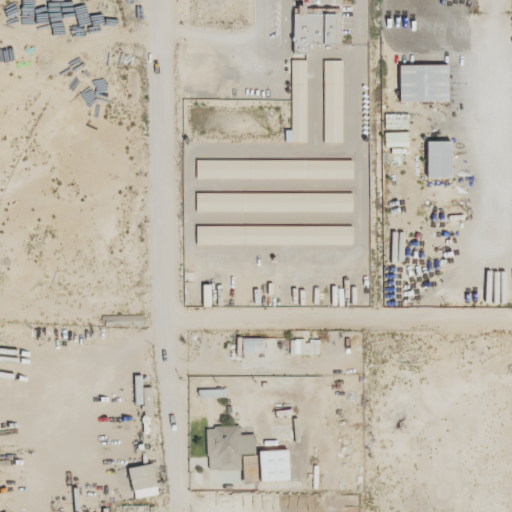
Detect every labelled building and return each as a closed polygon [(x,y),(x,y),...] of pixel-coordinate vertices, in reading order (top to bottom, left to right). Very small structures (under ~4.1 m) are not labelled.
[(302,8),(339,8),(339,44),(332,44),(307,45),(307,54),(290,54),(290,13),(291,13),(291,8),(294,8),(294,4),(302,4),(302,8)] [(288,60),(304,60),(304,142),(283,142),(283,129),(288,129),(288,60)] [(340,60),(340,143),(321,143),(321,60),(340,60)] [(396,65),(445,65),(445,101),(396,101),(396,65)] [(385,147),(408,146),(408,132),(385,133),(385,147)] [(423,141),(448,141),(448,177),(423,177),(423,141)] [(350,160),(350,178),(193,178),(193,160),(350,160)] [(350,193),(350,211),(194,211),(194,193),(350,193)] [(350,225),(350,244),(193,244),(193,226),(350,225)] [(262,338),(236,338),(237,348),(242,348),(242,352),(263,352),(262,338)] [(318,354),(319,341),(290,339),(289,353),(318,354)] [(152,387),(143,387),(143,415),(152,415),(152,387)] [(207,470),(239,470),(239,451),(254,451),(254,434),(239,435),(239,426),(206,427),(207,470)] [(288,450),(259,451),(259,481),(288,480),(288,450)] [(241,453),(242,483),(258,482),(256,452),(241,453)] [(158,494),(152,463),(127,468),(134,499),(158,494)]
